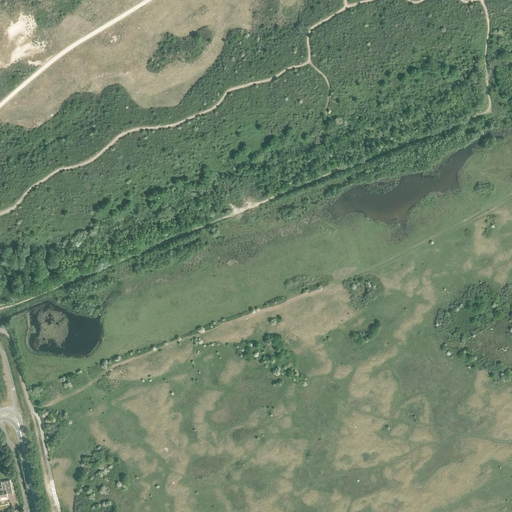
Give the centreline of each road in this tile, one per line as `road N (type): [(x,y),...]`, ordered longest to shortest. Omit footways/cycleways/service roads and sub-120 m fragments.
road 1 (track): [(34,411),(113,366),(384,264),(511,197)]
road 2 (track): [(511,441),(455,438),(316,480),(262,477),(176,493),(165,511)]
